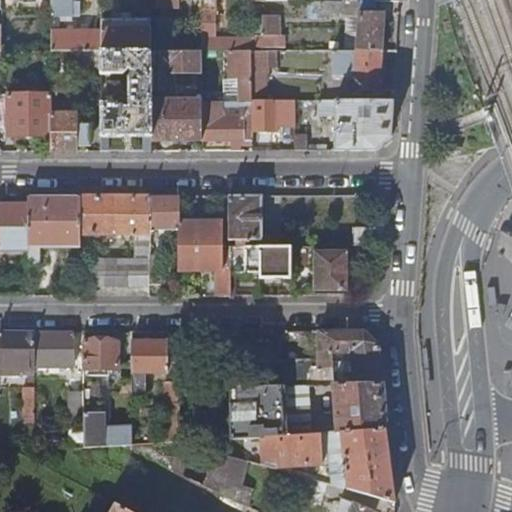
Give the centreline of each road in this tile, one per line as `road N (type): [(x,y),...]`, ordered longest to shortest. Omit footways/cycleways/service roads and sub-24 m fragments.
road 1 (residential): [(0,173),(411,173)]
road 2 (residential): [(404,312),(0,313)]
road 3 (secondary): [(461,240),(444,306),(458,439),(473,465)]
road 4 (secondary): [(473,465),(489,440),(461,240)]
road 5 (residential): [(404,312),(419,470),(427,493),(464,509)]
road 6 (residential): [(418,0),(411,173)]
road 7 (residential): [(411,173),(404,312)]
